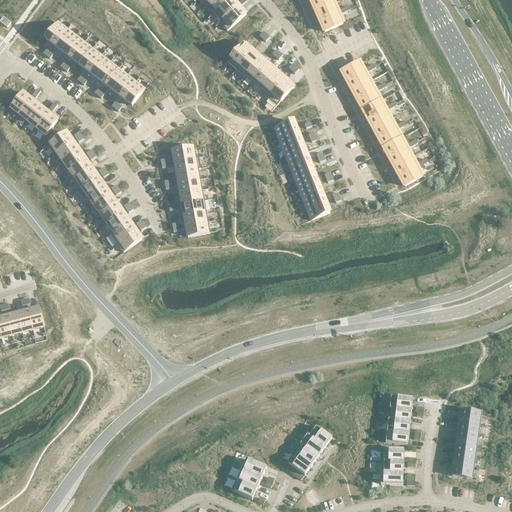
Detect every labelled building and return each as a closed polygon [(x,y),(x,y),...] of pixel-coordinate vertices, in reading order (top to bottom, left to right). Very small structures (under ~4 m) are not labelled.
[(213,0),(209,4),(216,12),(226,3),(229,0),(213,0)] [(235,3),(232,0),(229,0),(226,3),(216,12),(223,20),(238,7),(240,8),(244,4),(243,3),(242,1),(240,3),(237,5),(235,3)] [(334,5),(333,3),(331,0),(317,0),(311,3),(315,13),(334,5)] [(343,10),(337,13),(334,5),(315,13),(320,23),(338,15),(339,16),(345,14),(343,10)] [(223,20),(231,29),(246,15),(240,8),(238,7),(223,20)] [(338,15),(320,23),(324,33),(343,25),(339,16),(338,15)] [(3,18),(0,22),(0,23),(7,29),(11,24),(3,18)] [(45,40),(54,47),(67,31),(58,24),(45,40)] [(54,47),(63,54),(75,38),(67,31),(54,47)] [(63,54),(71,60),(84,44),(75,38),(63,54)] [(71,60),(80,67),(92,51),(84,44),(71,60)] [(244,44),(229,61),(238,69),(252,52),(244,44)] [(80,67),(89,73),(101,57),(92,51),(80,67)] [(261,59),(252,52),(238,69),(246,76),(261,59)] [(89,73),(97,80),(109,64),(101,57),(89,73)] [(246,76),(254,83),(269,66),(261,59),(246,76)] [(369,69),(363,72),(359,63),(355,66),(341,73),(347,83),(355,79),(364,73),(365,75),(371,72),(369,69)] [(97,80),(106,87),(118,71),(109,64),(97,80)] [(276,72),(269,66),(254,83),(261,89),(262,90),(264,88),(276,74),(277,73),(276,72)] [(106,87),(114,93),(127,77),(118,71),(106,87)] [(276,74),(264,88),(262,90),(270,97),(276,91),(284,81),(285,80),(277,73),(276,74)] [(365,75),(364,73),(355,79),(347,83),(352,93),(355,91),(370,83),(365,75)] [(114,93),(123,100),(135,84),(127,77),(114,93)] [(284,81),(276,91),(270,97),(276,102),(279,105),(294,87),(286,81),(285,80),(284,81)] [(379,88),(374,90),(370,83),(355,91),(352,93),(355,98),(357,102),(375,92),(376,94),(381,91),(379,88)] [(123,100),(132,107),(144,91),(135,84),(123,100)] [(376,94),(375,92),(357,102),(362,111),(380,102),(376,94)] [(32,101),(30,100),(23,94),(11,109),(20,116),(32,101)] [(28,123),(40,108),(33,102),(37,98),(34,95),(30,100),(32,101),(20,116),(28,123)] [(390,106),(384,109),(380,102),(362,111),(368,121),(385,111),(386,113),(392,110),(390,106)] [(40,108),(28,123),(37,130),(49,115),(50,116),(54,111),(51,109),(47,113),(40,108)] [(386,113),(385,111),(368,121),(373,130),(391,121),(386,113)] [(45,137),(57,122),(50,116),(49,115),(37,130),(45,137)] [(400,125),(395,128),(391,121),(373,130),(378,140),(396,130),(397,132),(402,129),(400,125)] [(276,133),(279,141),(298,133),(294,123),(276,130),(275,130),(276,133)] [(397,132),(396,130),(378,140),(383,149),(401,139),(397,132)] [(279,141),(283,151),(302,143),(298,133),(279,141)] [(50,145),(56,155),(73,143),(67,134),(50,145)] [(410,144),(405,147),(401,139),(383,149),(388,159),(406,149),(407,151),(412,148),(410,144)] [(79,152),(73,143),(56,155),(63,163),(79,152)] [(306,153),(302,143),(283,151),(287,161),(306,153)] [(194,160),(192,149),(172,152),(174,163),(194,160)] [(406,149),(388,159),(394,168),(411,158),(407,151),(406,149)] [(86,161),(79,152),(63,163),(69,172),(86,161)] [(287,161),(291,171),(310,163),(306,153),(287,161)] [(421,163),(416,166),(411,158),(394,168),(399,178),(417,168),(418,170),(423,167),(421,163)] [(196,170),(194,160),(174,163),(176,174),(196,170)] [(69,172),(75,181),(92,169),(86,161),(69,172)] [(291,171),(295,181),(314,173),(310,163),(291,171)] [(417,168),(399,178),(404,188),(422,178),(418,170),(417,168)] [(98,178),(92,169),(75,181),(81,190),(98,178)] [(198,181),(196,170),(176,174),(178,185),(198,181)] [(318,183),(314,173),(295,181),(299,191),(318,183)] [(104,187),(98,178),(81,190),(88,199),(104,187)] [(200,192),(198,181),(178,185),(180,195),(200,192)] [(322,194),(318,183),(299,191),(303,201),(322,194)] [(110,196),(104,187),(88,199),(94,208),(110,196)] [(202,202),(200,192),(180,195),(182,206),(202,202)] [(326,204),(322,194),(303,201),(307,211),(326,204)] [(117,205),(110,196),(94,208),(100,216),(117,205)] [(204,213),(202,202),(182,206),(184,217),(204,213)] [(307,211),(311,222),(330,214),(326,204),(307,211)] [(123,213),(117,205),(100,216),(106,225),(123,213)] [(129,222),(123,213),(106,225),(113,234),(129,222)] [(206,224),(204,213),(184,217),(186,227),(206,224)] [(135,231),(129,222),(113,234),(119,243),(135,231)] [(208,235),(206,224),(186,227),(188,238),(208,235)] [(142,240),(135,231),(119,243),(125,252),(142,240)] [(44,328),(39,309),(28,312),(33,331),(44,328)] [(17,315),(22,334),(33,331),(28,312),(17,315)] [(22,334),(17,315),(7,318),(12,337),(22,334)] [(12,337),(7,318),(0,319),(0,334),(1,339),(12,337)] [(391,398),(389,410),(411,412),(413,401),(391,398)] [(389,410),(388,421),(410,424),(411,412),(389,410)] [(460,421),(455,420),(454,425),(459,425),(459,423),(479,426),(480,415),(461,412),(460,421)] [(410,424),(388,421),(387,433),(409,435),(410,424)] [(459,425),(458,434),(477,437),(479,426),(459,423),(459,425)] [(316,428),(309,437),(309,438),(325,449),(332,440),(316,428)] [(387,433),(385,444),(407,447),(409,435),(387,433)] [(458,434),(457,442),(452,441),(451,446),(456,447),(456,444),(476,447),(477,437),(458,434)] [(307,436),(300,445),(318,458),(325,449),(309,438),(309,437),(308,436),(307,436)] [(456,447),(455,455),(474,458),(476,447),(456,444),(456,447)] [(300,445),(294,454),(312,468),(318,458),(300,445)] [(404,452),(382,451),(381,463),(403,464),(404,452)] [(297,471),(300,474),(304,477),(305,477),(312,468),(294,454),(287,464),(289,466),(293,469),(297,471)] [(455,455),(454,463),(449,463),(448,468),(453,468),(453,466),(473,469),(474,458),(455,455)] [(246,460),(242,471),(244,472),(262,480),(266,469),(261,467),(263,463),(258,460),(257,460),(255,464),(248,461),(246,460)] [(381,463),(381,474),(403,475),(403,464),(381,463)] [(453,468),(452,477),(471,480),(473,469),(453,466),(453,468)] [(237,481),(237,482),(239,483),(239,482),(257,490),(262,480),(244,472),(242,471),(241,471),(237,481)] [(381,474),(380,486),(403,487),(403,475),(381,474)] [(237,482),(232,492),(234,493),(252,501),(257,490),(239,482),(239,483),(237,482)]
